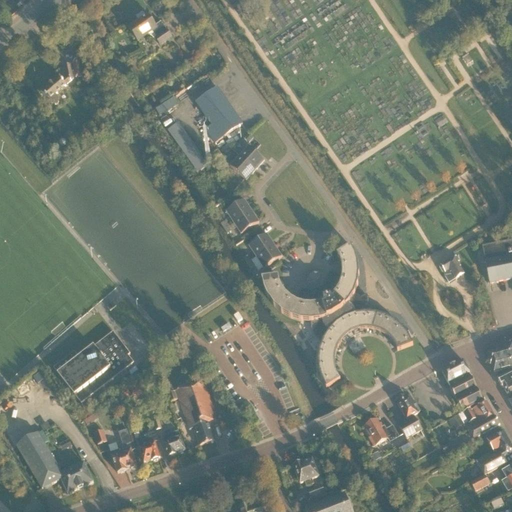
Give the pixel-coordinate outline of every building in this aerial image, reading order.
[(148,36),(152,41),(155,39),(160,47),(172,39),(161,23),(156,26),(148,15),(145,17),(143,13),(136,17),(139,21),(128,29),(138,43),(148,36)] [(80,61),(78,59),(73,64),(76,79),(83,77),(80,61)] [(49,102),(54,107),(60,101),(56,96),(66,86),(73,79),(70,65),(63,67),(66,79),(63,81),(60,77),(59,78),(55,76),(52,79),(53,83),(41,93),(49,102)] [(206,131),(209,136),(215,144),(242,125),(217,89),(196,104),(212,127),(206,131)] [(174,99),(155,110),(159,118),(178,107),(174,99)] [(201,157),(202,156),(179,124),(168,132),(198,173),(208,167),(201,157)] [(239,158),(255,172),(264,162),(248,148),(239,158)] [(213,162),(221,156),(218,151),(210,157),(213,162)] [(246,182),(255,172),(239,158),(230,168),(246,182)] [(234,224),(252,213),(244,201),(226,213),(234,224)] [(252,213),(234,224),(241,236),(259,224),(252,213)] [(256,258),(274,247),(267,235),(249,247),(256,258)] [(511,242),(483,248),(490,285),(511,280),(511,242)] [(274,247),(256,258),(264,270),(282,258),(274,247)] [(351,248),(337,257),(341,264),(342,269),(342,275),(329,274),(328,278),(325,285),(320,289),(317,291),(315,292),(312,293),(306,292),(302,291),(297,303),(291,300),(287,297),(285,294),(282,289),(279,285),(279,281),(278,278),(262,280),(267,296),(270,302),(281,313),(290,318),(301,322),(311,323),(312,331),(316,338),(323,341),(320,351),(319,362),(319,372),(321,379),(327,389),(340,380),(337,373),(335,365),(335,361),(336,355),(342,342),(347,337),(353,334),(360,331),(366,330),(374,331),(380,333),(386,336),(391,341),(398,352),(413,346),(405,332),(395,322),(387,318),(377,315),(366,314),(366,308),(365,307),(368,305),(367,297),(366,296),(360,299),(359,297),(355,295),(358,285),(359,275),(358,265),(356,257),(351,248)] [(449,284),(455,280),(464,275),(460,268),(461,268),(458,263),(456,259),(455,258),(439,268),(449,284)] [(308,276),(306,282),(306,283),(308,284),(311,284),(314,283),(316,282),(318,279),(320,276),(320,274),(312,274),(308,276)] [(122,325),(136,314),(130,307),(116,318),(122,325)] [(74,398),(75,398),(81,405),(133,365),(128,357),(130,356),(113,334),(79,360),(74,353),(53,369),(62,381),(61,381),(74,398)] [(511,346),(504,349),(493,352),(487,354),(491,366),(492,366),(495,374),(508,370),(509,371),(511,370),(511,346)] [(470,374),(463,361),(455,366),(454,365),(449,368),(450,369),(442,373),(463,412),(484,400),(469,374),(470,374)] [(511,393),(511,373),(498,381),(507,396),(511,393)] [(194,430),(200,448),(215,442),(208,425),(218,421),(204,382),(176,392),(190,431),(194,430)] [(134,399),(143,396),(139,384),(131,390),(134,399)] [(118,399),(120,402),(131,395),(129,392),(118,399)] [(174,392),(168,395),(171,403),(177,401),(174,392)] [(396,402),(406,420),(404,422),(405,424),(399,428),(407,441),(422,432),(414,417),(420,413),(416,406),(414,407),(410,399),(407,401),(405,397),(396,402)] [(480,425),(495,416),(487,403),(472,412),(471,410),(463,414),(469,424),(477,419),(480,425)] [(95,415),(85,422),(88,427),(98,420),(95,415)] [(464,426),(459,416),(448,422),(451,428),(454,427),(456,430),(464,426)] [(500,425),(495,416),(480,425),(468,432),(473,441),(500,425)] [(157,417),(151,419),(155,429),(161,427),(157,417)] [(381,428),(377,421),(365,427),(371,438),(369,439),(374,447),(388,439),(390,443),(399,438),(393,427),(387,430),(385,427),(381,428)] [(149,437),(141,439),(139,434),(134,435),(144,464),(151,462),(152,462),(154,462),(158,461),(159,460),(160,459),(155,443),(159,442),(156,432),(150,429),(148,435),(149,437)] [(166,437),(163,438),(165,444),(163,444),(168,457),(170,457),(171,457),(174,456),(175,455),(185,452),(178,432),(171,435),(170,431),(164,433),(166,437)] [(98,448),(108,445),(103,432),(94,435),(98,448)] [(477,462),(484,476),(485,476),(508,464),(504,458),(511,453),(511,447),(504,432),(487,440),(494,453),(477,462)] [(39,435),(17,448),(42,491),(61,481),(67,495),(93,484),(84,464),(61,474),(39,435)] [(442,448),(445,454),(454,449),(450,443),(442,448)] [(111,456),(118,474),(137,468),(131,450),(123,452),(122,450),(117,451),(118,454),(111,456)] [(385,457),(382,453),(379,454),(378,453),(372,456),(373,458),(371,459),(373,463),(385,457)] [(319,478),(312,461),(303,464),(293,467),(300,485),(306,484),(307,488),(314,486),(312,481),(319,478)] [(511,466),(503,473),(507,480),(502,483),(508,493),(511,490),(511,466)] [(485,476),(484,476),(470,484),(475,493),(490,486),(485,476)] [(325,494),(322,486),(308,492),(311,500),(325,494)] [(351,511),(346,498),(309,511),(351,511)] [(491,505),(494,510),(504,505),(501,500),(491,505)]
